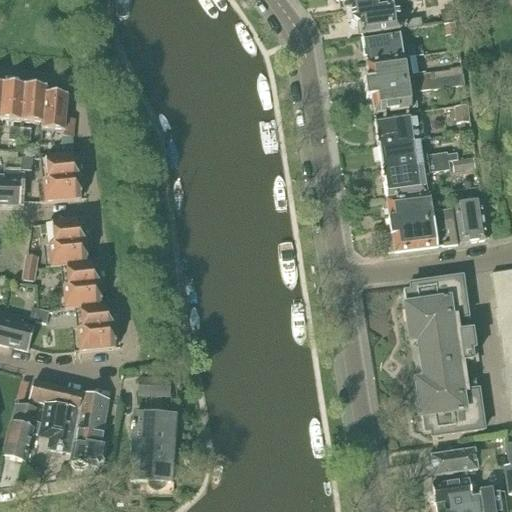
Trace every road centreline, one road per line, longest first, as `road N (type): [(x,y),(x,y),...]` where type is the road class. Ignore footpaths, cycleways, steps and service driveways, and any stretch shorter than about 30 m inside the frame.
road 1 (tertiary): [(340,277),(307,67),(291,22),(273,0)]
road 2 (tertiary): [(375,511),(340,277)]
road 3 (residential): [(93,213),(75,82),(0,72)]
road 4 (residential): [(511,253),(340,277)]
road 5 (residential): [(133,362),(93,213)]
road 6 (residential): [(133,362),(44,374),(0,362)]
